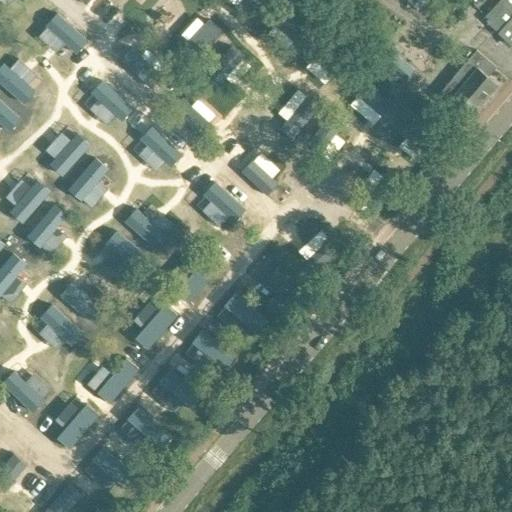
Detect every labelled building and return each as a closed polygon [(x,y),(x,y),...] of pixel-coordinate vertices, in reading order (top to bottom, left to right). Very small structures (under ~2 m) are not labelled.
[(511,0),(499,0),(483,19),(499,33),(511,45),(511,0)] [(279,7),(268,20),(274,26),(293,41),(295,43),(306,29),(279,7)] [(57,13),(46,26),(47,26),(71,48),(77,53),(88,41),(57,13)] [(189,41),(181,50),(186,54),(193,61),(221,30),(209,19),(205,24),(189,41)] [(347,37),(370,57),(382,43),(358,24),(347,37)] [(322,44),(312,57),(314,59),(332,75),(337,79),(348,67),(322,44)] [(231,46),(209,72),(221,83),(226,77),(242,59),(244,57),(231,46)] [(132,47),(121,59),(151,87),(162,75),(158,72),(141,55),(132,47)] [(387,60),(409,80),(417,70),(396,51),(387,60)] [(497,67),(478,51),(438,99),(456,114),(464,105),(472,112),(497,83),(489,76),(497,67)] [(4,63),(0,67),(0,81),(24,103),(35,91),(34,90),(10,68),(4,63)] [(102,81),(92,93),(93,93),(116,115),(122,120),(133,108),(102,81)] [(365,82),(355,94),(358,96),(381,116),(388,122),(398,110),(365,82)] [(287,120),(280,129),(292,139),(319,106),(307,96),(287,120)] [(183,98),(172,110),(203,137),(214,126),(209,122),(192,106),(183,98)] [(0,99),(0,122),(4,126),(10,131),(21,119),(0,99)] [(329,116),(308,143),(321,154),(336,134),(342,126),(329,116)] [(410,120),(400,133),(406,138),(425,153),(427,155),(438,142),(410,120)] [(152,126),(141,138),(142,139),(165,161),(171,166),(182,154),(152,126)] [(56,159),(51,164),(63,175),(90,144),(78,133),(77,135),(56,159)] [(96,158),(69,189),(81,200),(82,198),(103,174),(108,168),(96,158)] [(253,159),(241,171),(267,195),(278,183),(272,177),(254,160),(253,159)] [(368,195),(366,197),(379,208),(401,179),(388,169),(382,176),(368,195)] [(16,205),(11,211),(23,222),(50,191),(38,180),(37,181),(16,205)] [(215,181),(204,194),(205,195),(229,216),(235,221),(246,209),(215,181)] [(54,205),(28,236),(40,247),(41,245),(62,221),(67,215),(54,205)] [(136,209),(126,221),(156,248),(167,236),(166,235),(142,214),(136,209)] [(117,231),(106,243),(107,244),(132,264),(138,269),(148,257),(117,231)] [(306,259),(300,265),(310,276),(342,247),(331,236),(329,238),(306,259)] [(14,253),(0,269),(0,295),(1,295),(21,270),(26,264),(14,253)] [(184,282),(176,291),(189,302),(218,268),(206,257),(205,258),(184,282)] [(263,284),(275,294),(266,305),(278,315),(306,280),(282,261),(263,284)] [(72,282),(61,295),(92,321),(103,309),(102,308),(78,287),(72,282)] [(235,293),(224,305),(225,306),(250,327),(259,335),(269,322),(235,293)] [(144,329),(135,338),(148,349),(178,315),(165,304),(165,305),(144,329)] [(52,305),(41,317),(42,317),(66,339),(72,344),(83,332),(52,305)] [(202,329),(192,342),(193,343),(218,362),(228,370),(238,357),(202,329)] [(118,368),(97,392),(110,403),(139,368),(126,357),(118,368)] [(170,369),(159,381),(160,382),(184,402),(194,410),(204,398),(170,369)] [(14,371),(3,382),(32,411),(44,400),(42,398),(20,376),(14,371)] [(65,428),(57,438),(70,448),(99,414),(87,403),(86,404),(65,428)] [(138,407),(127,419),(128,419),(152,441),(161,449),(172,436),(138,407)] [(103,447),(92,459),(93,460),(117,481),(127,489),(137,476),(103,447)] [(14,453),(0,470),(0,474),(10,484),(27,464),(14,453)] [(69,484),(46,511),(67,511),(82,495),(69,484)]
